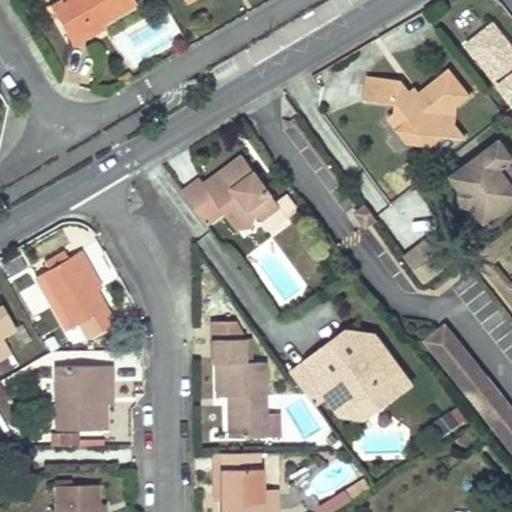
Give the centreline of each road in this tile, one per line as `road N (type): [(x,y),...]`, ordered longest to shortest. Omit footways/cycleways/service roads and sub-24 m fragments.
road 1 (tertiary): [(395,0),(90,181)]
road 2 (residential): [(169,511),(164,310),(90,181)]
road 3 (residential): [(174,71),(294,0)]
road 4 (residential): [(64,137),(174,71)]
road 5 (residential): [(64,137),(0,26)]
